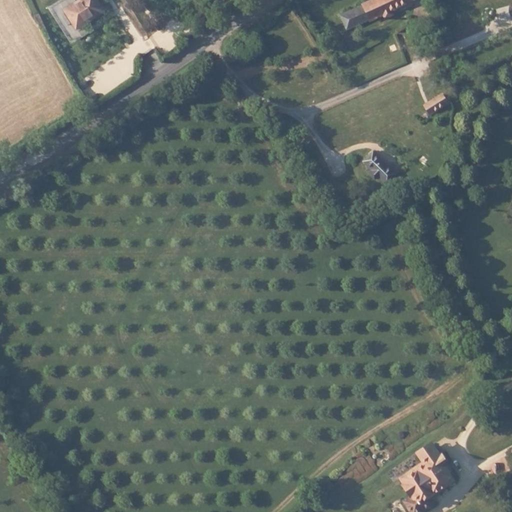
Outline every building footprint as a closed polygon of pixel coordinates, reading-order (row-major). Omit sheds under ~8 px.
[(108,12),(100,0),(86,0),(71,10),(81,28),(108,12)] [(413,0),(377,0),(361,8),(363,11),(341,21),(347,31),(368,20),(370,24),(414,0),(413,0)] [(428,22),(426,15),(419,17),(421,25),(428,22)] [(447,104),(442,94),(426,104),(430,112),(447,104)] [(389,173),(365,149),(356,158),(363,166),(358,172),(366,178),(372,171),(380,181),(389,173)] [(391,471),(395,477),(407,495),(422,486),(433,478),(423,460),(426,459),(423,452),(417,454),(411,445),(400,453),(407,460),(391,471)] [(383,476),(387,482),(395,477),(391,471),(383,476)] [(395,477),(387,482),(394,491),(385,498),(393,511),(399,511),(412,503),(407,495),(395,477)] [(407,495),(412,503),(418,499),(417,496),(424,491),(422,486),(407,495)]
